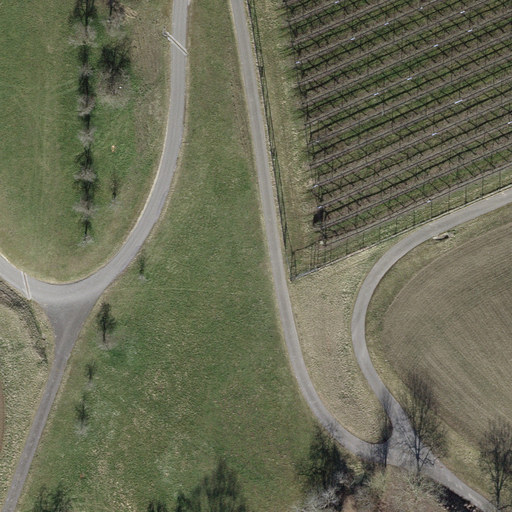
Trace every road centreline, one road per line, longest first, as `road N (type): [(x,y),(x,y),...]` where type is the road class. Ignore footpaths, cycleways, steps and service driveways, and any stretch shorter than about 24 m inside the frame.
road 1 (track): [(237,0),(307,391),(361,451),(406,447),(364,356),(358,313),(377,270),(418,234),(511,194)]
road 2 (track): [(180,0),(179,92),(164,180),(136,237),(96,289),(56,298)]
road 3 (track): [(56,298),(64,351),(8,511)]
